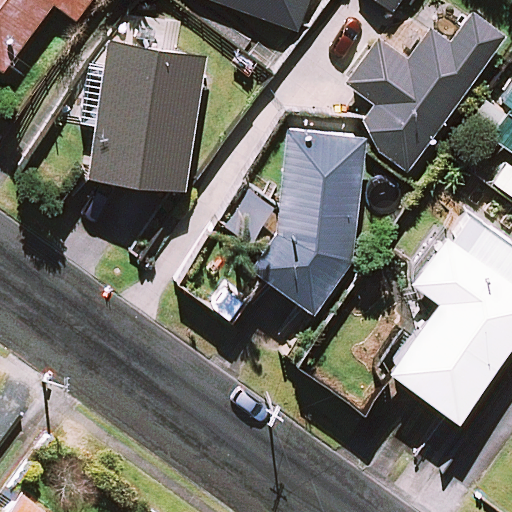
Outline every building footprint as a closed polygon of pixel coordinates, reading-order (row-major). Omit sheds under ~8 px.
[(80,0),(0,0),(0,60),(44,0),(58,0),(73,10),(80,0)] [(305,0),(225,0),(296,25),(305,0)] [(465,11),(450,32),(432,19),(406,55),(377,33),(345,77),(371,96),(356,117),(407,154),(496,34),(465,11)] [(201,45),(106,31),(102,62),(87,60),(80,112),(92,114),(84,165),(181,179),(201,45)] [(511,68),(475,122),(511,147),(511,68)] [(362,127),(289,119),(272,223),(246,258),(307,302),(349,244),(362,127)] [(269,194),(245,179),(221,218),(245,233),(269,194)] [(511,326),(511,242),(459,204),(408,274),(436,293),(387,361),(453,409),(511,326)] [(38,511),(11,492),(0,506),(0,511),(38,511)]
